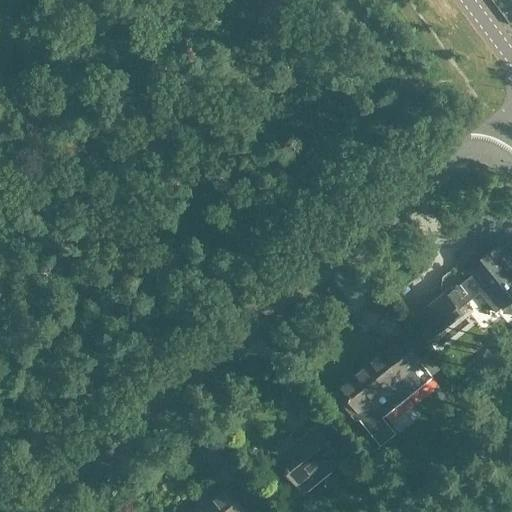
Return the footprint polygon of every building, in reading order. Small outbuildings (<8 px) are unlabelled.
[(511,263),(498,246),(464,274),(469,280),(460,286),(456,286),(455,290),(447,297),(445,294),(415,318),(431,339),(461,315),(458,311),(480,293),(496,314),(511,300),(511,263)] [(340,391),(334,397),(353,420),(359,420),(369,432),(433,379),(400,338),(338,388),(340,391)] [(487,384),(489,387),(511,368),(511,349),(511,348),(479,374),(483,379),(479,382),(483,387),(487,384)] [(278,460),(305,494),(355,453),(330,423),(321,431),(318,427),(278,460)] [(491,436),(486,431),(477,439),(482,444),(491,436)] [(400,473),(409,484),(426,470),(417,459),(400,473)] [(262,511),(238,483),(228,491),(225,487),(194,511),(262,511)]
